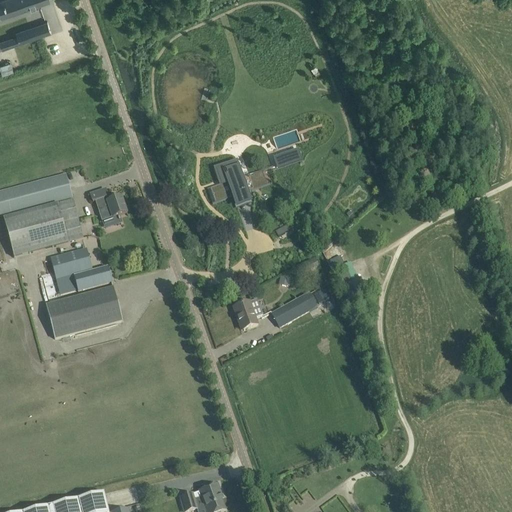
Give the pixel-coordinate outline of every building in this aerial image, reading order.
[(48,0),(0,0),(0,11),(21,5),(22,10),(49,1),(48,0)] [(47,21),(15,31),(19,42),(51,32),(47,21)] [(298,152),(275,159),(278,170),(301,162),(298,152)] [(216,186),(205,190),(210,204),(228,198),(232,208),(243,204),(232,170),(223,173),(221,167),(210,171),(216,186)] [(0,192),(0,217),(73,199),(66,176),(0,192)] [(106,189),(89,195),(92,204),(95,203),(96,207),(99,214),(102,222),(113,218),(113,219),(115,226),(122,224),(119,216),(126,214),(121,198),(108,202),(107,199),(109,198),(106,189)] [(58,205),(3,219),(13,258),(68,244),(58,205)] [(281,230),(275,233),(278,238),(284,235),(281,230)] [(205,267),(212,281),(221,276),(222,277),(223,278),(224,278),(225,278),(226,279),(227,278),(228,278),(229,278),(230,277),(231,276),(231,275),(231,274),(231,273),(231,272),(231,271),(228,265),(256,250),(250,240),(231,250),(230,247),(214,249),(215,257),(210,260),(211,261),(207,263),(206,263),(206,264),(206,265),(206,266),(205,267)] [(108,268),(93,273),(86,249),(50,259),(57,285),(74,281),(78,293),(112,284),(108,268)] [(298,269),(301,276),(319,267),(316,260),(298,269)] [(279,285),(289,287),(290,279),(280,277),(279,285)] [(46,307),(54,340),(122,323),(113,289),(46,307)] [(279,329),(309,312),(301,298),(272,315),(279,329)] [(263,317),(257,300),(233,309),(236,317),(238,317),(244,331),(258,326),(255,319),(263,317)] [(317,308),(322,316),(335,308),(331,300),(317,308)] [(193,494),(180,499),(185,511),(190,511),(198,509),(195,500),(202,498),(206,511),(224,511),(225,511),(220,497),(221,496),(217,486),(199,492),(200,493),(193,495),(193,494)] [(108,511),(104,494),(29,511),(108,511)]
